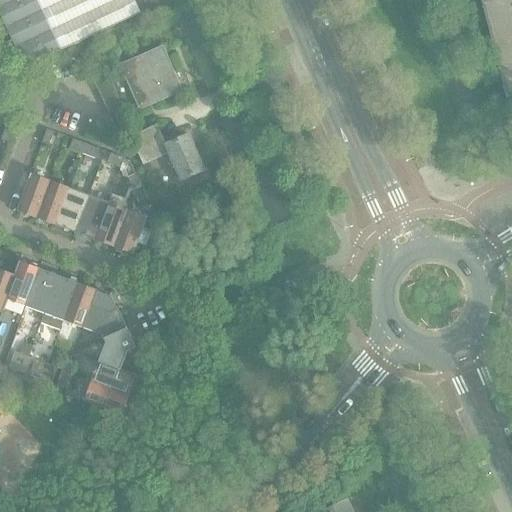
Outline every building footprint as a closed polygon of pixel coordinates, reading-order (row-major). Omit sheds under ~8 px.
[(12,0),(19,14),(48,0),(12,0)] [(61,0),(48,0),(19,14),(28,32),(67,14),(61,0)] [(101,0),(109,18),(146,0),(101,0)] [(511,0),(483,0),(484,1),(482,1),(482,4),(485,4),(490,24),(488,25),(488,27),(490,27),(496,47),(494,48),(494,50),(496,49),(502,70),(499,71),(500,73),(502,72),(507,93),(511,91),(511,0)] [(67,14),(28,32),(36,51),(76,32),(67,14)] [(179,90),(165,58),(154,63),(150,54),(123,66),(141,108),(179,90)] [(123,106),(107,72),(93,79),(109,113),(123,106)] [(204,170),(188,134),(165,144),(157,124),(130,137),(143,165),(169,153),(182,180),(204,170)] [(8,142),(13,129),(6,126),(1,139),(8,142)] [(49,145),(53,132),(47,129),(42,142),(49,145)] [(82,154),(86,144),(72,139),(69,149),(82,154)] [(95,158),(99,149),(86,144),(82,154),(95,158)] [(120,168),(124,158),(111,153),(107,163),(120,168)] [(37,219),(51,181),(30,173),(16,211),(37,219)] [(143,187),(137,174),(128,179),(134,191),(143,187)] [(55,226),(69,188),(51,181),(37,219),(55,226)] [(75,233),(89,196),(69,188),(55,226),(75,233)] [(148,199),(143,190),(134,194),(138,203),(148,199)] [(94,240),(108,203),(89,196),(75,233),(94,240)] [(113,247),(127,210),(108,203),(94,240),(113,247)] [(137,243),(143,228),(147,217),(127,210),(113,247),(133,255),(137,243)] [(25,307),(39,269),(19,261),(14,275),(15,275),(5,300),(7,300),(25,307)] [(5,300),(15,275),(14,275),(0,269),(0,312),(2,313),(7,300),(5,300)] [(44,314),(60,277),(39,269),(25,307),(44,314)] [(63,321),(78,283),(60,277),(44,314),(41,323),(60,330),(63,321)] [(92,306),(97,290),(78,283),(63,321),(83,329),(92,306)] [(127,328),(118,309),(109,313),(92,306),(83,329),(101,336),(103,339),(127,328)] [(127,351),(135,348),(127,328),(103,339),(105,343),(98,361),(120,369),(127,351)] [(24,374),(30,358),(14,352),(8,368),(24,374)] [(72,374),(75,363),(66,359),(62,370),(72,374)] [(41,380),(47,365),(35,360),(29,375),(41,380)] [(129,395),(136,375),(120,369),(98,361),(91,381),(129,395)] [(51,384),(57,368),(47,365),(41,380),(51,384)] [(66,389),(72,374),(62,370),(56,385),(66,389)] [(121,415),(129,395),(91,381),(83,401),(121,415)] [(351,511),(346,500),(319,511),(351,511)]
